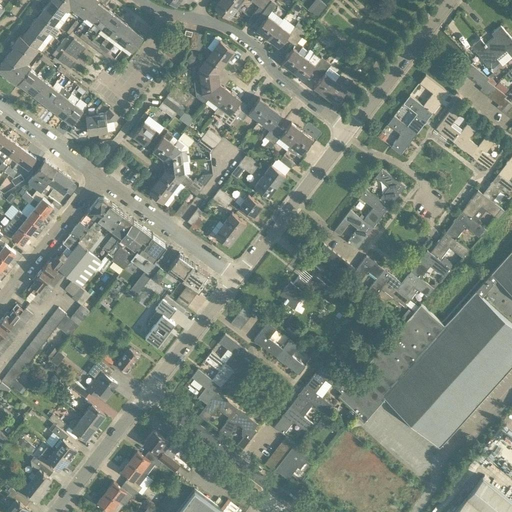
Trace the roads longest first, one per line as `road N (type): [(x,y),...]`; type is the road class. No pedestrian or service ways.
road 1 (residential): [(350,132),(236,35),(139,0)]
road 2 (unclassified): [(296,511),(147,392)]
road 3 (residential): [(234,280),(346,137)]
road 4 (residential): [(234,280),(99,176)]
road 5 (residential): [(350,132),(452,0)]
road 6 (residential): [(0,298),(99,176)]
road 7 (residential): [(54,511),(147,392)]
road 8 (residential): [(99,176),(0,104)]
